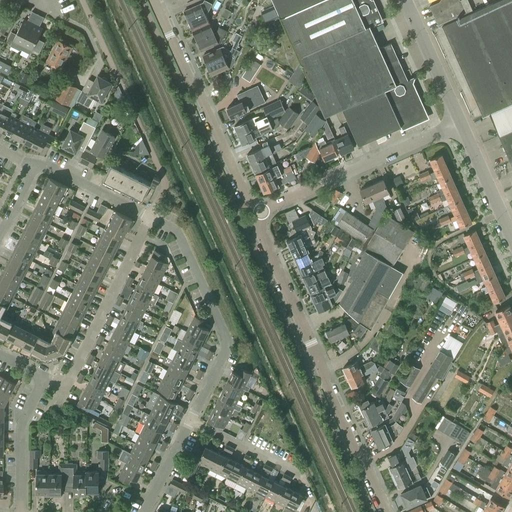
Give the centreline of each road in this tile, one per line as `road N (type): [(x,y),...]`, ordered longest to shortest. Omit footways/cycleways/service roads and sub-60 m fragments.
road 1 (unclassified): [(387,511),(259,213)]
road 2 (residential): [(190,421),(227,341),(181,236),(149,217)]
road 3 (unclassified): [(259,213),(154,0)]
road 4 (unclassified): [(259,213),(463,120)]
road 5 (residential): [(43,376),(68,379),(149,217)]
road 6 (unknown): [(362,455),(402,433),(412,388),(444,326)]
road 7 (residential): [(21,511),(20,425),(43,376)]
road 8 (unclassified): [(463,120),(408,0)]
road 9 (residential): [(149,217),(31,166)]
road 10 (unclassified): [(511,236),(463,120)]
